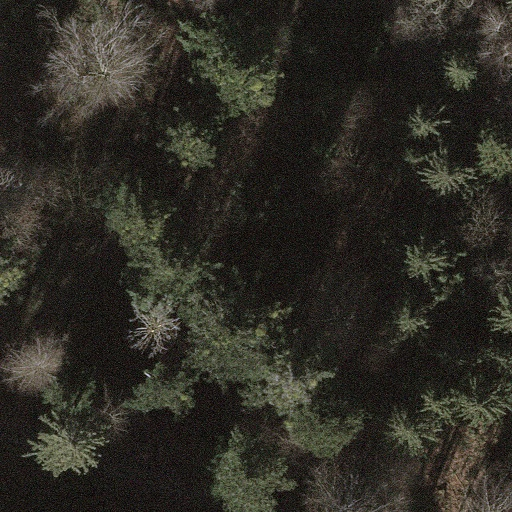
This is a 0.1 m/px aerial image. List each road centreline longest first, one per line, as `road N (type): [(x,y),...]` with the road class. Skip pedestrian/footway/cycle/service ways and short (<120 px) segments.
road 1 (track): [(298,0),(263,57),(115,238),(0,355)]
road 2 (track): [(0,422),(244,511)]
road 3 (track): [(388,0),(440,69),(511,210)]
